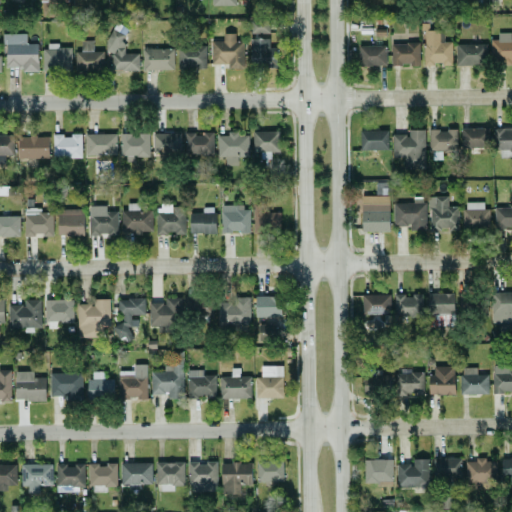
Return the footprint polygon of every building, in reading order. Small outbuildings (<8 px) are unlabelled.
[(251,33),(270,33),(270,20),(251,20),(251,33)] [(138,70),(139,53),(124,53),(124,31),(108,30),(107,51),(111,51),(111,70),(138,70)] [(424,64),(451,64),(452,41),(443,41),(443,30),(424,30),(424,64)] [(511,38),(509,39),(509,32),(498,33),(498,39),(490,39),(491,64),(511,63),(511,38)] [(4,68),(38,68),(38,43),(26,43),(26,33),(5,33),(4,68)] [(243,68),(243,40),(235,40),(235,33),(223,33),(223,40),(211,40),(211,63),(228,63),(228,68),(243,68)] [(251,67),(277,66),(277,47),(269,48),(269,38),(250,39),(251,67)] [(93,40),(81,40),(81,51),(76,51),(75,69),(103,70),(104,51),(93,51),(93,40)] [(391,43),(391,65),(419,65),(419,42),(391,43)] [(44,69),(71,68),(71,47),(58,47),(58,43),(44,43),(44,69)] [(487,44),(456,43),(455,65),(486,66),(487,44)] [(178,68),(206,67),(206,45),(178,46),(178,68)] [(385,45),(358,45),(359,66),(386,65),(385,45)] [(174,48),(142,49),(143,70),(174,69),(174,48)] [(460,128),(461,148),(490,146),(489,127),(460,128)] [(511,127),(493,128),(493,151),(511,150),(511,127)] [(456,129),(430,129),(431,153),(457,152),(456,129)] [(280,151),(279,130),(252,131),(252,152),(280,151)] [(388,130),(360,130),(360,150),(388,149),(388,130)] [(424,130),(408,130),(408,134),(392,134),(392,157),(403,157),(403,169),(425,169),(424,130)] [(217,135),(217,157),(225,156),(225,165),(237,165),(237,157),(248,157),(248,135),(237,135),(237,131),(228,131),(228,135),(217,135)] [(85,134),(85,155),(117,155),(116,133),(85,134)] [(149,133),(120,133),(120,156),(149,156),(149,133)] [(151,152),(181,153),(181,133),(152,133),(151,152)] [(213,133),(185,133),(185,154),(213,155),(213,133)] [(81,134),(53,134),(53,157),(81,157),(81,134)] [(0,162),(5,162),(5,154),(14,154),(13,135),(0,135),(0,162)] [(49,157),(48,136),(18,136),(18,158),(49,157)] [(494,207),(494,228),(511,227),(511,193),(511,206),(494,207)] [(362,231),(389,231),(389,195),(361,196),(362,231)] [(447,196),(428,196),(429,230),(459,230),(458,206),(448,206),(447,196)] [(393,201),(393,226),(410,226),(410,230),(425,230),(424,201),(393,201)] [(489,208),(483,208),(483,201),(463,202),(463,229),(489,229),(489,208)] [(121,210),(121,233),(152,232),(152,209),(139,210),(139,203),(127,203),(127,210),(121,210)] [(156,233),(184,233),(185,205),(157,204),(156,233)] [(254,232),(280,231),(280,212),(259,212),(259,204),(253,204),(254,232)] [(89,234),(118,234),(118,210),(107,211),(107,205),(88,205),(89,234)] [(221,232),(249,232),(249,206),(220,206),(221,232)] [(25,236),(53,236),(53,212),(40,212),(40,208),(24,208),(25,236)] [(57,209),(58,236),(84,235),(83,209),(57,209)] [(215,212),(190,213),(190,233),(216,233),(215,212)] [(0,215),(0,236),(20,236),(19,216),(0,215)] [(511,326),(511,325),(511,291),(490,292),(491,323),(500,322),(500,331),(511,331),(511,326)] [(394,293),(395,315),(423,315),(422,295),(404,295),(404,293),(394,293)] [(428,293),(427,325),(454,326),(454,293),(428,293)] [(390,294),(362,294),(362,313),(390,314),(390,294)] [(213,297),(186,296),(185,316),(213,317),(213,297)] [(255,316),(281,317),(281,296),(256,296),(255,316)] [(181,297),(164,297),(164,302),(148,302),(149,325),(174,325),(174,312),(181,312),(181,297)] [(249,325),(250,297),(234,297),(234,302),(218,302),(218,325),(249,325)] [(77,304),(78,337),(99,336),(98,328),(111,328),(110,298),(94,299),(94,304),(77,304)] [(144,298),(119,298),(119,323),(124,323),(124,315),(144,315),(144,298)] [(9,328),(41,327),(41,299),(24,299),(24,304),(8,305),(9,328)] [(44,299),(45,321),(74,321),(73,299),(44,299)] [(150,371),(151,394),(167,393),(168,398),(184,397),(183,350),(172,351),(172,365),(164,365),(164,371),(150,371)] [(147,398),(146,364),(133,364),(133,371),(119,371),(119,398),(147,398)] [(283,397),(282,365),(260,366),(261,376),(256,376),(256,398),(283,397)] [(454,394),(454,366),(430,365),(430,394),(454,394)] [(493,393),(511,392),(511,365),(492,366),(493,393)] [(476,367),(460,367),(461,394),(488,393),(488,374),(476,374),(476,367)] [(0,401),(11,401),(11,369),(0,369),(0,401)] [(215,374),(203,375),(203,369),(187,369),(188,397),(215,396),(215,374)] [(424,394),(423,370),(395,370),(396,395),(424,394)] [(33,371),(15,371),(15,400),(46,399),(46,377),(34,378),(33,371)] [(104,379),(104,371),(89,372),(89,397),(114,396),(113,378),(104,379)] [(50,373),(51,395),(66,395),(67,401),(83,400),(82,372),(50,373)] [(362,374),(365,395),(387,393),(384,372),(362,374)] [(251,376),(219,376),(220,398),(251,397),(251,376)] [(461,457),(433,457),(433,477),(461,477),(461,457)] [(511,457),(501,457),(501,479),(511,479),(511,457)] [(364,481),(392,482),(392,459),(364,458),(364,481)] [(397,463),(396,487),(428,487),(429,459),(413,458),(413,463),(397,463)] [(465,459),(466,482),(474,482),(474,489),(495,489),(495,461),(485,461),(485,459),(465,459)] [(188,461),(188,492),(217,491),(216,460),(188,461)] [(283,480),(283,460),(256,461),(257,481),(283,480)] [(184,462),(156,461),(156,484),(184,484),(184,462)] [(121,462),(121,484),(152,483),(152,462),(121,462)] [(221,494),(240,493),(240,485),(251,484),(251,462),(221,462),(221,494)] [(21,486),(27,486),(28,493),(40,493),(39,485),(53,485),(52,463),(21,464),(21,486)] [(89,463),(89,488),(106,488),(106,486),(117,486),(117,463),(89,463)] [(16,464),(0,464),(0,485),(17,485),(16,464)] [(84,464),(56,464),(56,492),(74,492),(74,486),(85,486),(84,464)]
